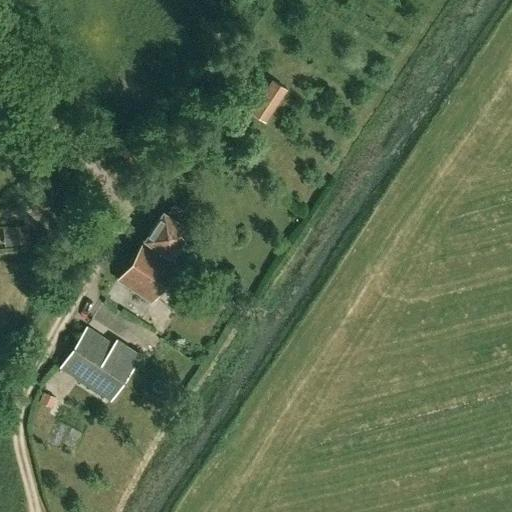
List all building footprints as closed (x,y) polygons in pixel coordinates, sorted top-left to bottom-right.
[(272,77),(249,111),(267,124),(289,88),(272,77)] [(153,302),(179,260),(175,258),(186,241),(183,239),(190,228),(164,211),(119,280),(153,302)] [(29,225),(3,227),(6,246),(31,244),(29,225)] [(87,385),(112,403),(143,354),(118,337),(113,345),(87,326),(59,367),(87,385)] [(52,407),(56,398),(43,392),(39,402),(52,407)] [(74,414),(61,446),(77,453),(90,420),(74,414)]
